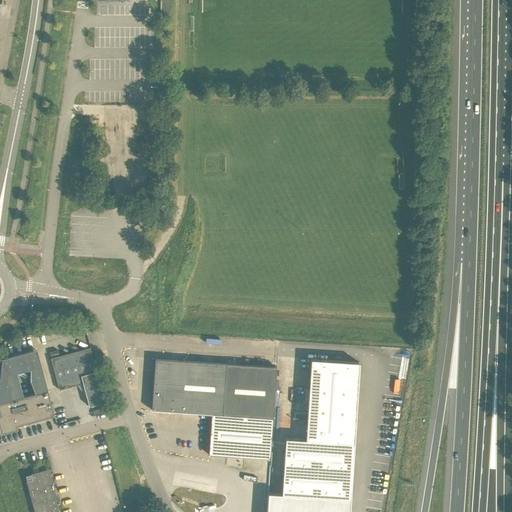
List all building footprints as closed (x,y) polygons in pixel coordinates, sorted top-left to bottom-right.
[(160,0),(160,15),(170,14),(169,0),(160,0)] [(105,402),(91,352),(90,347),(51,358),(59,390),(83,383),(89,406),(105,402)] [(0,416),(4,429),(55,415),(48,390),(37,350),(3,359),(0,378),(0,416)] [(277,367),(226,364),(155,359),(152,410),(212,414),(210,455),(270,459),(277,367)] [(311,359),(306,440),(286,438),(282,494),(350,498),(354,443),(359,363),(311,359)] [(34,511),(59,511),(48,471),(25,477),(34,511)]
